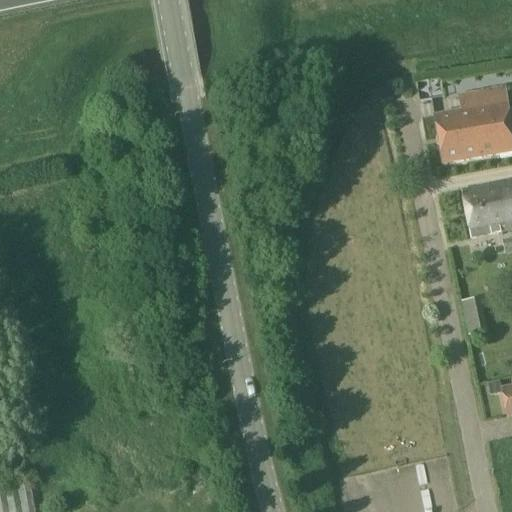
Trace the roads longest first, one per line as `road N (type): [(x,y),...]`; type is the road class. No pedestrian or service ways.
road 1 (tertiary): [(272,511),(167,0)]
road 2 (residential): [(486,511),(402,98)]
